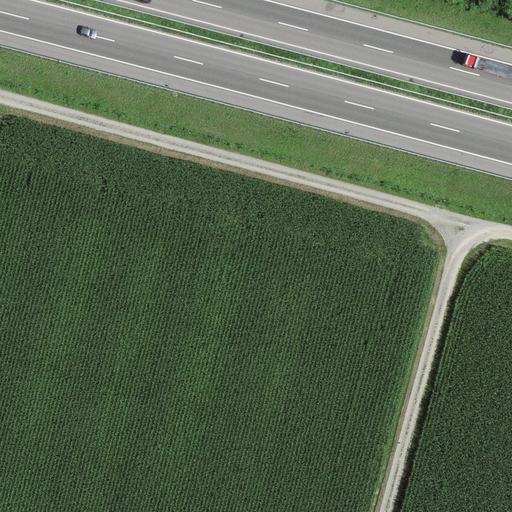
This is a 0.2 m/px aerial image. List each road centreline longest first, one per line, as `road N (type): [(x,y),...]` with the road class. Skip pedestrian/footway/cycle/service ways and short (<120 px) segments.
road 1 (track): [(0,97),(511,236)]
road 2 (motorway): [(0,11),(511,145)]
road 3 (motorway): [(511,84),(195,0)]
road 4 (track): [(456,221),(382,511)]
